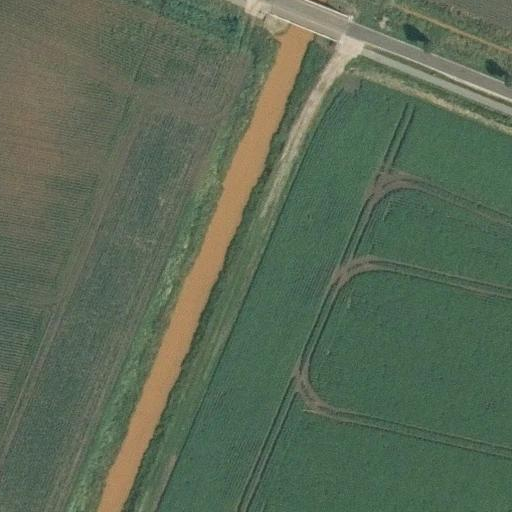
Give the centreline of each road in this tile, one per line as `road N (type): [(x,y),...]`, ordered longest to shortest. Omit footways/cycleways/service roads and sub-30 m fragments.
road 1 (track): [(139,511),(351,28)]
road 2 (tertiary): [(284,0),(511,92)]
